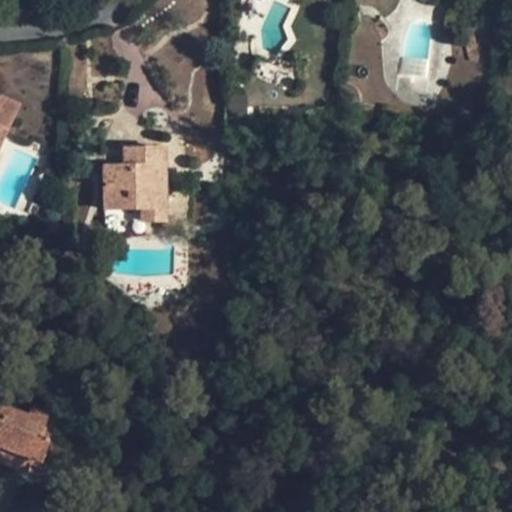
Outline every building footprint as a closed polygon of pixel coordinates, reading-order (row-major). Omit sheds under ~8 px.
[(293,74),(259,58),(251,75),(285,91),(293,74)] [(0,145),(19,105),(0,96),(0,145)] [(166,222),(165,148),(124,149),(124,166),(104,166),(105,210),(141,209),(142,222),(166,222)] [(124,166),(124,149),(104,149),(104,166),(124,166)] [(48,233),(59,233),(59,223),(48,223),(48,233)] [(0,446),(32,459),(41,462),(49,441),(40,437),(49,411),(34,405),(30,416),(0,404),(0,446)] [(0,463),(27,474),(32,459),(0,446),(0,463)]
